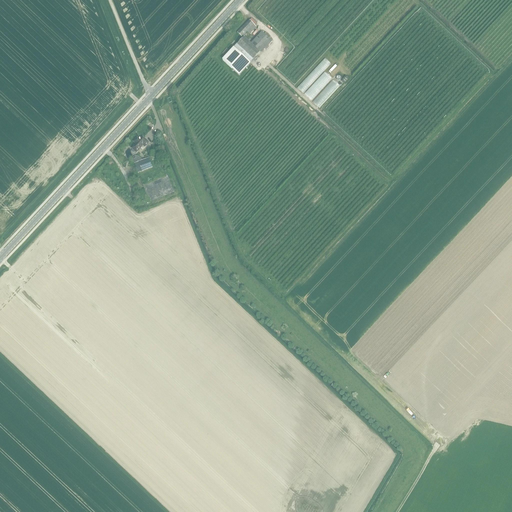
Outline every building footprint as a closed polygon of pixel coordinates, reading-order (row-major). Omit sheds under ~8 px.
[(426,18),(429,15),(420,7),(411,18),(414,21),(417,18),(420,20),(424,16),(426,18)] [(255,25),(256,23),(251,18),(237,33),(242,37),(244,35),(245,36),(247,34),(245,33),(247,31),(249,34),(256,27),(255,25)] [(244,37),(234,48),(233,48),(222,60),(239,75),(250,63),(260,52),(271,41),(264,34),(252,45),(244,37)] [(280,72),(289,80),(320,47),(315,43),(313,45),(308,41),(280,72)] [(324,57),(298,86),(304,91),(329,61),(324,57)] [(336,62),(328,71),(330,72),(338,64),(336,62)] [(324,71),(304,93),(311,100),(331,77),(324,71)] [(312,101),(319,107),(338,83),(331,78),(312,101)] [(339,108),(337,105),(345,97),(347,98),(351,94),(349,92),(353,88),(351,86),(355,82),(353,79),(323,110),(331,117),(339,108)] [(136,144),(132,149),(132,151),(132,152),(133,152),(136,152),(140,148),(142,150),(145,147),(145,146),(148,143),(142,137),(140,140),(137,138),(134,142),(136,144)] [(148,157),(134,163),(138,173),(152,167),(148,157)] [(262,212),(236,239),(242,245),(266,220),(263,217),(266,215),(262,212)] [(277,285),(284,292),(292,284),(287,279),(282,285),(280,282),(277,285)]
